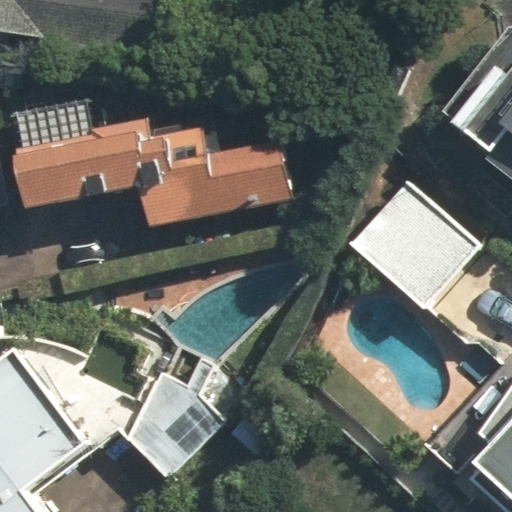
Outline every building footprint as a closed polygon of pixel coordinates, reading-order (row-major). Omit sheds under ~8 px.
[(0,0),(0,27),(176,44),(179,0),(0,0)] [(511,43),(456,112),(511,158),(511,43)] [(168,138),(164,118),(110,127),(111,137),(35,150),(44,207),(151,189),(157,222),(311,196),(306,162),(302,140),(228,152),(224,128),(168,138)] [(0,210),(21,207),(10,139),(0,140),(0,210)] [(420,179),(363,240),(433,307),(491,246),(420,179)] [(0,511),(59,511),(63,510),(47,489),(110,440),(114,446),(130,433),(168,483),(239,428),(215,398),(224,367),(105,334),(100,353),(96,352),(91,350),(86,347),(81,346),(76,344),(71,343),(66,341),(61,340),(56,339),(50,339),(45,338),(40,338),(35,337),(29,337),(24,337),(23,321),(15,322),(13,305),(0,305),(0,511)] [(511,438),(481,472),(511,500),(511,438)]
